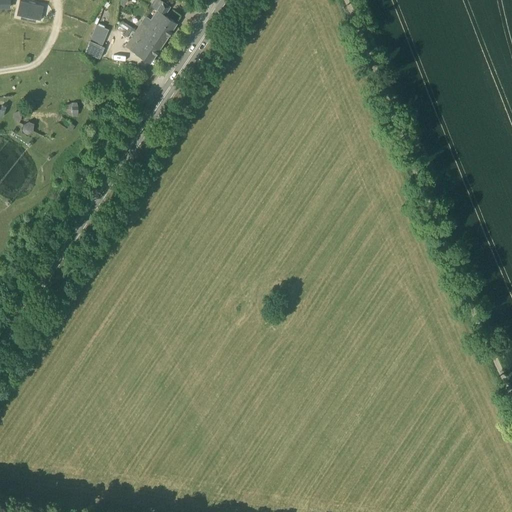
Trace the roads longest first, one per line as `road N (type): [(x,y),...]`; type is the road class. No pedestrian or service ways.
road 1 (unclassified): [(511,390),(346,0)]
road 2 (secondary): [(0,341),(228,0)]
